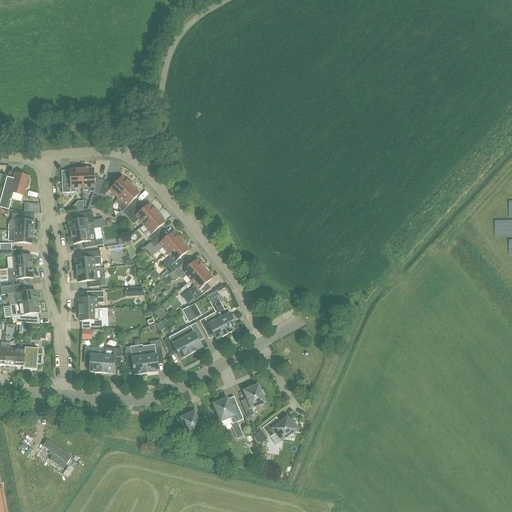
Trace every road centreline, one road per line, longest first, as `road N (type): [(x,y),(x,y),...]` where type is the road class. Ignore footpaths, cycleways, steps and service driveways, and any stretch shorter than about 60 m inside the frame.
road 1 (residential): [(261,341),(226,268),(124,152)]
road 2 (residential): [(63,396),(156,398),(261,341)]
road 3 (unclassified): [(225,0),(176,38),(157,103),(135,122),(124,152)]
